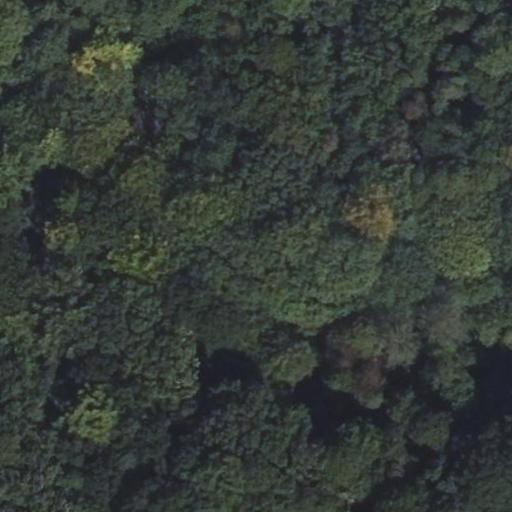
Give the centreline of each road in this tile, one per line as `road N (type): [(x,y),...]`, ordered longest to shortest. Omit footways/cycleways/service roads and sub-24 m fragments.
road 1 (track): [(511,468),(0,161)]
road 2 (track): [(0,111),(66,95),(163,34),(191,0)]
